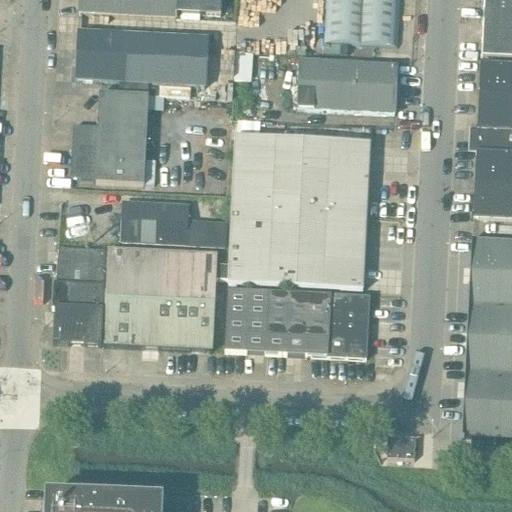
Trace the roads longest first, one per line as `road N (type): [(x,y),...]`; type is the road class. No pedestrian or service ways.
road 1 (unclassified): [(4,393),(427,414),(446,0)]
road 2 (unclassified): [(4,393),(27,0)]
